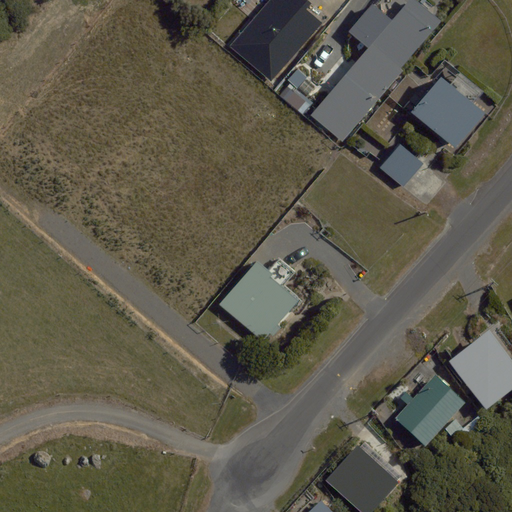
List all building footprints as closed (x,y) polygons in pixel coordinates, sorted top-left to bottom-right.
[(308,0),(269,0),(231,45),(271,80),(321,23),(306,10),(312,3),(308,0)] [(369,48),(314,114),(342,138),(441,21),(416,0),(407,0),(392,18),(373,2),(348,31),(369,48)] [(486,113),(442,77),(412,113),(457,149),(486,113)] [(400,144),(380,167),(403,187),(423,164),(400,144)] [(268,271),(258,262),(220,305),(265,344),(303,301),(284,285),(295,272),(279,259),(268,271)] [(434,411),(399,453),(428,477),(464,436),(434,411)]
